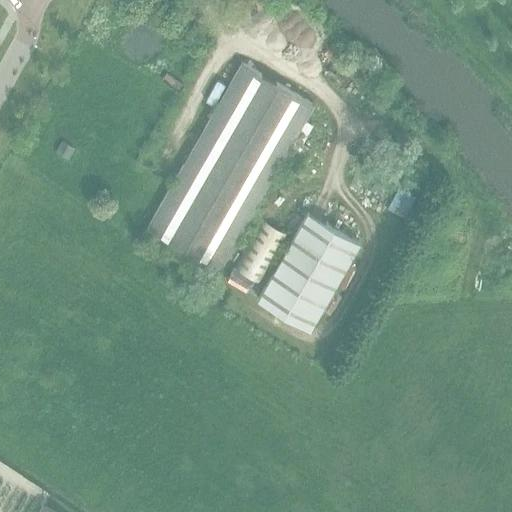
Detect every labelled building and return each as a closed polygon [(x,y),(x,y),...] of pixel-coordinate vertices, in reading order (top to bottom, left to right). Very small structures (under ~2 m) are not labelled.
[(215,272),(314,101),(242,60),(144,231),(215,272)] [(75,148),(62,141),(55,152),(68,159),(75,148)] [(258,296),(310,326),(360,239),(307,209),(258,296)] [(262,279),(290,231),(264,216),(236,264),(262,279)] [(59,511),(43,502),(37,511),(59,511)]
